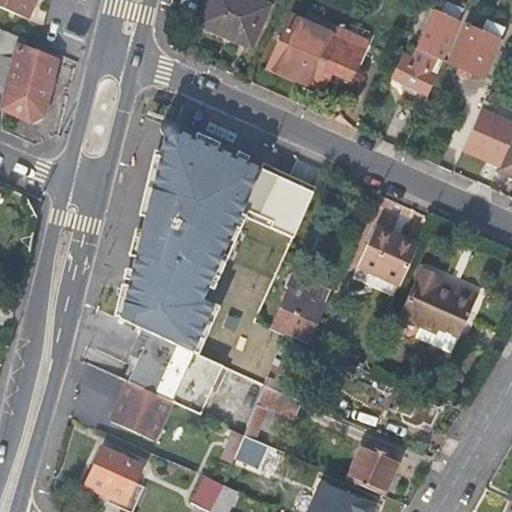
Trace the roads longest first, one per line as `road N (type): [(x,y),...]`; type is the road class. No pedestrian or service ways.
road 1 (residential): [(135,59),(511,225)]
road 2 (secondary): [(17,511),(99,195)]
road 3 (secondary): [(65,184),(0,468)]
road 4 (residential): [(511,383),(436,511)]
road 5 (secondary): [(100,47),(65,184)]
road 6 (secondary): [(99,195),(135,59)]
